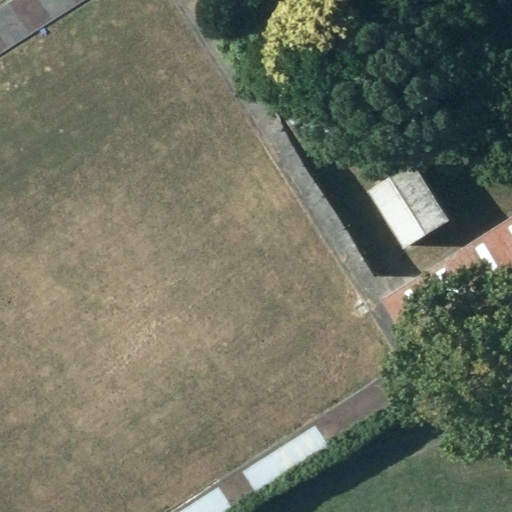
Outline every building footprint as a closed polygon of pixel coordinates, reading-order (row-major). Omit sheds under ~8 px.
[(230,0),(242,15),(261,0),(230,0)] [(312,69),(271,94),(308,153),(348,127),(312,69)] [(425,162),(380,189),(417,249),(462,220),(425,162)] [(511,223),(400,296),(448,371),(511,329),(511,223)] [(327,424),(256,469),(265,487),(338,441),(327,424)] [(232,486),(190,511),(232,511),(244,505),(232,486)]
